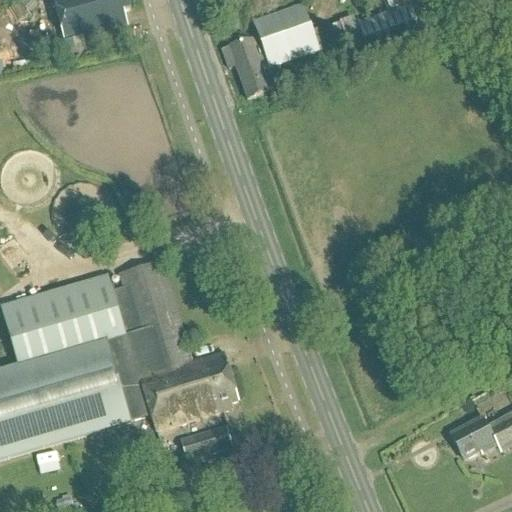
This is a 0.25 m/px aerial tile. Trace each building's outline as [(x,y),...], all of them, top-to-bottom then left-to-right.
[(69,52),(132,34),(127,17),(132,16),(127,0),(57,0),(54,1),(69,52)] [(283,0),(267,0),(272,12),(286,7),(283,0)] [(275,96),(273,90),(285,87),(279,69),(347,47),(352,60),(365,56),(368,64),(428,45),(416,7),(356,26),(354,20),(309,35),(301,11),(251,27),(257,43),(222,54),(229,76),(233,74),(244,107),(275,96)] [(109,193),(81,193),(80,246),(108,246),(109,193)] [(150,420),(155,436),(235,412),(234,409),(242,407),(227,358),(194,367),(164,268),(122,281),(126,291),(144,352),(151,378),(139,381),(150,420)] [(108,282),(30,305),(2,313),(20,371),(0,376),(0,464),(150,420),(139,381),(151,378),(144,352),(126,291),(112,295),(108,282)] [(463,468),(479,459),(480,460),(495,452),(498,458),(511,451),(511,420),(486,435),(481,425),(449,442),(463,468)] [(186,443),(192,466),(233,454),(226,431),(186,443)]
